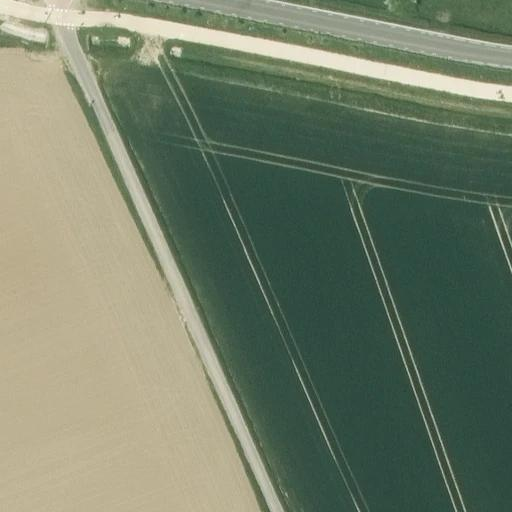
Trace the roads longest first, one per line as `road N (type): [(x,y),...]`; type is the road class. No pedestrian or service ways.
road 1 (unclassified): [(275,511),(56,0)]
road 2 (tertiary): [(214,0),(511,58)]
